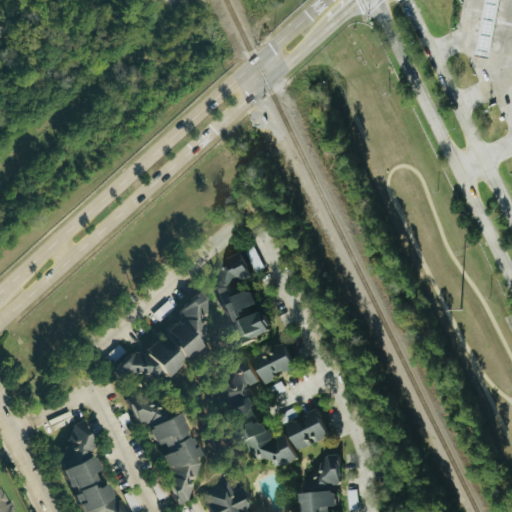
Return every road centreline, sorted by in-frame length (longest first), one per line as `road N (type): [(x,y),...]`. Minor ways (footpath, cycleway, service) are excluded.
road 1 (secondary): [(0,322),(330,23)]
road 2 (secondary): [(325,0),(0,291)]
road 3 (secondary): [(378,0),(511,273)]
road 4 (secondary): [(511,210),(457,98)]
